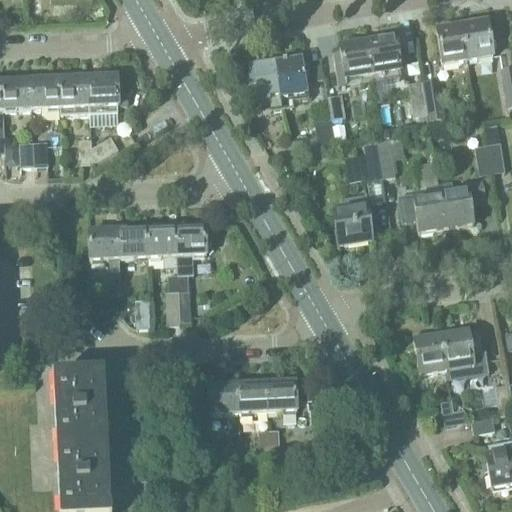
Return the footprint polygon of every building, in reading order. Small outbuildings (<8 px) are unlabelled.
[(462,33),(468,67),(493,62),(488,28),(462,33)] [(441,71),(468,67),(462,33),(436,37),(441,71)] [(394,44),(368,49),(372,80),(373,87),(400,83),(408,82),(402,47),(395,48),(394,44)] [(340,57),(332,58),(338,92),(346,91),(345,85),(361,83),(362,89),(373,87),(372,80),(368,49),(339,54),(340,57)] [(281,68),(274,69),(282,115),(291,113),(289,100),(306,97),(304,82),(309,82),(307,66),(301,67),(301,65),(286,67),(286,65),(281,66),(281,68)] [(282,115),(274,69),(249,72),(248,88),(254,91),(257,108),(258,108),(259,118),(282,115)] [(511,112),(511,73),(502,75),(508,113),(511,112)] [(117,82),(88,83),(89,120),(117,118),(117,111),(118,111),(117,82)] [(60,121),(89,120),(88,83),(59,85),(60,114),(60,121)] [(32,115),(60,114),(59,85),(30,86),(32,115)] [(3,117),(32,115),(30,86),(1,88),(3,117)] [(436,86),(424,88),(430,126),(443,124),(436,86)] [(426,121),(421,88),(408,91),(413,123),(426,121)] [(327,103),(331,125),(345,123),(341,100),(327,103)] [(313,128),(316,143),(318,156),(335,153),(331,125),(313,128)] [(485,135),(488,151),(500,149),(497,133),(485,135)] [(110,143),(91,154),(93,169),(93,170),(117,155),(110,143)] [(291,161),(318,156),(316,143),(289,148),(291,161)] [(93,169),(91,154),(91,146),(78,146),(80,171),(93,170),(93,169)] [(377,148),(383,185),(396,183),(390,146),(377,148)] [(370,187),(383,185),(377,148),(364,150),(370,187)] [(20,174),(34,173),(33,149),(19,150),(20,174)] [(46,149),(33,149),(34,173),(48,173),(46,149)] [(500,149),(488,151),(493,180),(505,178),(500,149)] [(479,182),(493,180),(488,151),(474,154),(479,182)] [(440,191),(447,236),(473,232),(470,212),(485,209),(481,187),(465,190),(466,196),(453,199),(451,189),(440,191)] [(419,241),(447,236),(440,191),(427,193),(429,203),(415,205),(414,200),(399,203),(403,229),(416,227),(419,241)] [(367,219),(370,219),(368,201),(343,205),(345,217),(334,218),(339,254),(372,249),(367,219)] [(164,274),(177,273),(176,233),(159,234),(159,229),(148,230),(148,235),(147,235),(148,264),(163,263),(164,274)] [(177,273),(177,281),(178,299),(188,298),(187,281),(191,281),(190,262),(206,261),(204,232),(176,233),(177,273)] [(120,265),(148,264),(147,235),(118,236),(120,265)] [(109,266),(109,284),(120,284),(119,265),(120,265),(118,236),(88,237),(89,267),(109,266)] [(180,331),(178,299),(177,281),(167,282),(168,299),(165,299),(167,331),(180,331)] [(121,301),(120,284),(109,284),(110,302),(121,301)] [(136,335),(150,334),(149,306),(135,307),(136,335)] [(441,344),(446,378),(448,384),(487,378),(484,360),(472,362),(468,337),(467,337),(467,338),(449,341),(449,343),(441,344)] [(419,382),(446,378),(441,344),(433,346),(432,344),(428,345),(427,338),(413,340),(414,346),(413,346),(419,382)] [(108,511),(102,381),(54,384),(60,511),(108,511)] [(266,389),(268,418),(296,417),(296,408),(308,407),(307,383),(292,384),(292,388),(266,389)] [(238,419),(268,418),(266,389),(237,390),(238,419)] [(209,421),(238,419),(237,390),(207,391),(208,403),(180,405),(181,433),(210,431),(209,421)] [(499,422),(511,419),(507,391),(494,393),(499,422)] [(445,432),(467,428),(465,415),(453,417),(451,406),(440,408),(445,432)] [(473,441),(494,437),(492,424),(471,427),(473,441)] [(268,437),(268,454),(278,454),(278,436),(268,437)] [(258,455),(268,454),(268,437),(258,437),(258,455)] [(238,438),(229,439),(229,457),(239,456),(238,438)] [(491,495),(511,490),(511,446),(487,451),(489,461),(485,461),(491,495)] [(272,497),(297,493),(295,481),(271,485),(272,497)]
